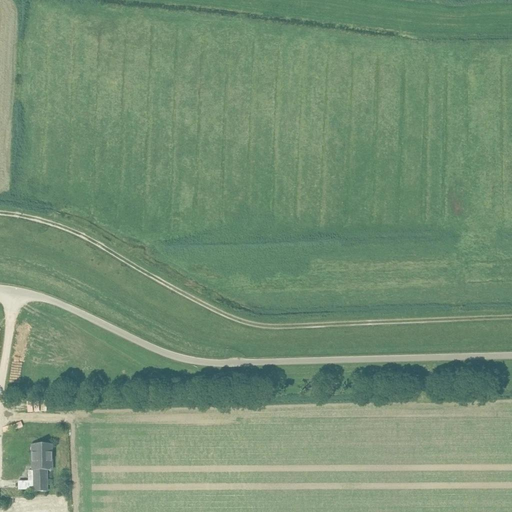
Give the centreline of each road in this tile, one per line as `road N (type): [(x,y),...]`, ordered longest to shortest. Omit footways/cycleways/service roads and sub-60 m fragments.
road 1 (track): [(0,211),(84,238),(250,326),(511,320)]
road 2 (unclassified): [(511,355),(167,355),(0,287)]
